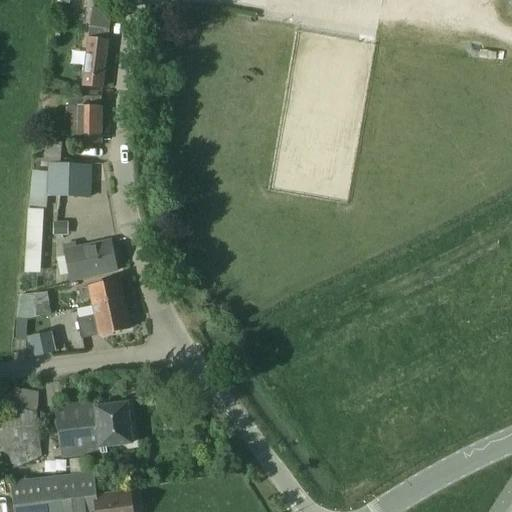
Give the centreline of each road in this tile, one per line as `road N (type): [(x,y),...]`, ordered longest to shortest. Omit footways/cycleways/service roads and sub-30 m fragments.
road 1 (tertiary): [(177,346),(134,245),(120,179),(136,0)]
road 2 (tertiary): [(305,511),(177,346)]
road 3 (unclassified): [(0,374),(129,360),(177,346)]
road 4 (tertiary): [(381,511),(511,442)]
